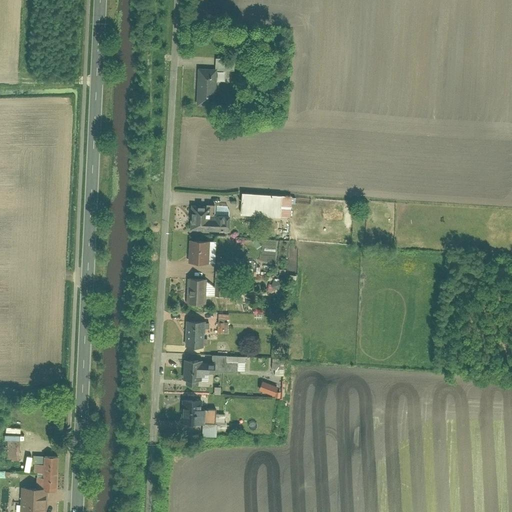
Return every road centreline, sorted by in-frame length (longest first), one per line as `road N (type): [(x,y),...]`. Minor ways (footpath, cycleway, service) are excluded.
road 1 (unclassified): [(150,511),(175,0)]
road 2 (tertiary): [(76,511),(99,0)]
